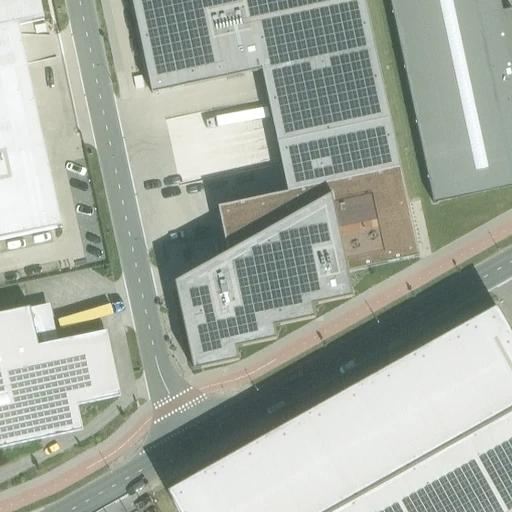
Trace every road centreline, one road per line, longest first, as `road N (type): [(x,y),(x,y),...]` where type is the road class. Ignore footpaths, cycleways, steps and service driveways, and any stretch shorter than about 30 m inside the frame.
road 1 (unclassified): [(175,449),(77,0)]
road 2 (tertiary): [(175,449),(511,262)]
